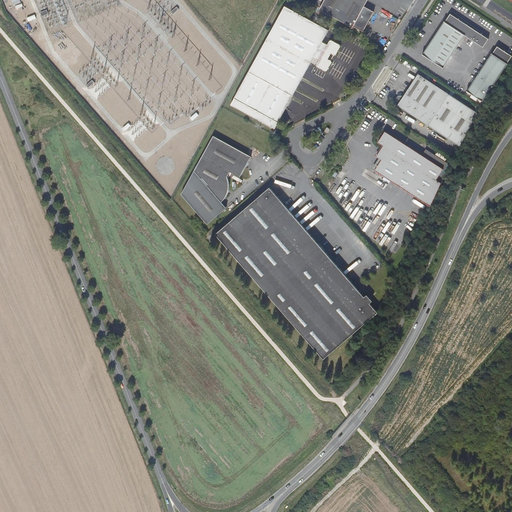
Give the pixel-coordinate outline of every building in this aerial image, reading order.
[(354,25),(363,31),(374,11),(364,6),(367,0),(324,0),(319,9),(353,27),(354,25)] [(290,94),(293,95),(314,58),(319,61),(317,65),(317,67),(325,71),(327,71),(332,62),(331,61),(326,57),(329,53),(334,55),(336,55),(340,47),(339,45),(331,40),(330,41),(328,45),(323,42),(329,30),(285,6),(258,54),(231,104),(274,128),(285,108),(283,107),(290,94)] [(177,7),(170,12),(173,15),(179,10),(177,7)] [(451,13),(423,54),(442,67),(464,35),(483,47),(489,38),(451,13)] [(415,38),(411,45),(412,46),(412,47),(413,48),(414,47),(415,48),(420,41),(415,38)] [(511,56),(497,46),(468,91),(472,94),(470,97),(476,101),(478,98),(482,101),(511,56)] [(475,120),(478,114),(435,85),(418,74),(403,96),(401,95),(400,95),(399,95),(398,95),(397,95),(396,96),(396,97),(395,99),(395,100),(395,102),(395,103),(396,104),(397,105),(460,147),(475,120)] [(285,108),(293,95),(290,94),(283,107),(285,108)] [(196,113),(190,119),(192,121),(198,115),(196,113)] [(377,157),(381,159),(384,161),(377,172),(431,206),(441,182),(436,179),(443,168),(422,155),(385,131),(378,142),(383,146),(384,147),(377,157)] [(241,177),(252,157),(214,136),(201,159),(192,176),(182,194),(208,224),(227,208),(222,202),(224,200),(226,198),(227,197),(228,195),(228,193),(229,191),(230,188),(230,186),(230,183),(230,181),(229,180),(229,178),(228,176),(231,172),(241,177)] [(376,156),(377,157),(384,147),(383,146),(376,156)] [(426,149),(422,155),(443,168),(447,163),(426,149)] [(375,170),(377,172),(384,161),(381,159),(375,170)] [(270,187),(215,234),(241,263),(292,322),(324,359),(377,312),(370,303),(372,301),(366,295),(364,296),(270,187)]
